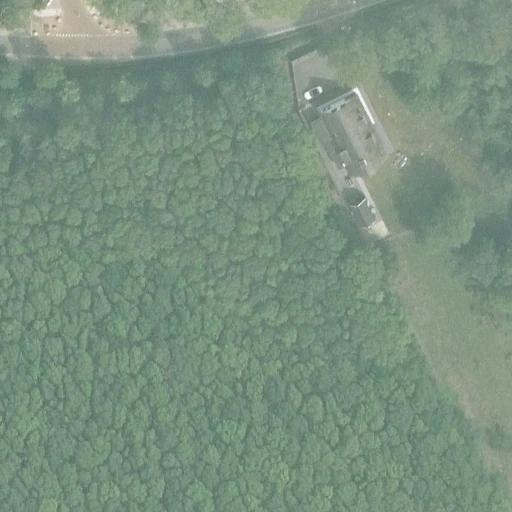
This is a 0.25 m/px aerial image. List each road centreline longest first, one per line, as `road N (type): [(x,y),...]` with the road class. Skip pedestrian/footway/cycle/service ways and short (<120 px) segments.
road 1 (unknown): [(0,89),(203,68),(452,0)]
road 2 (unclassified): [(87,44),(185,40),(336,0)]
